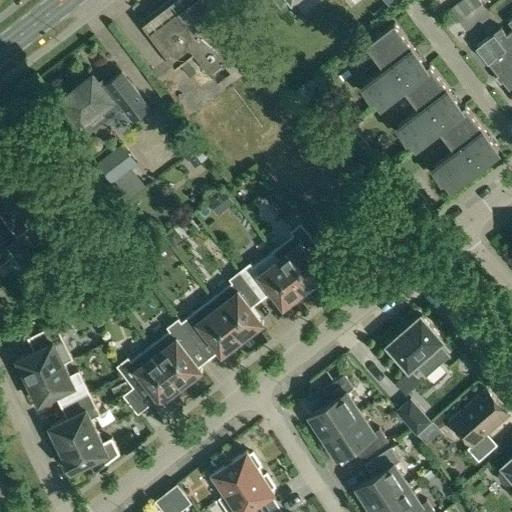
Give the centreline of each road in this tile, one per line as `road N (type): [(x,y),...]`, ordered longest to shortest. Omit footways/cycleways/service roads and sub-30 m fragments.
road 1 (residential): [(254,390),(413,267)]
road 2 (residential): [(96,511),(254,390)]
road 3 (unknown): [(406,0),(511,137)]
road 4 (residential): [(66,511),(0,372)]
road 5 (residential): [(413,267),(511,378)]
road 6 (residential): [(337,511),(254,390)]
